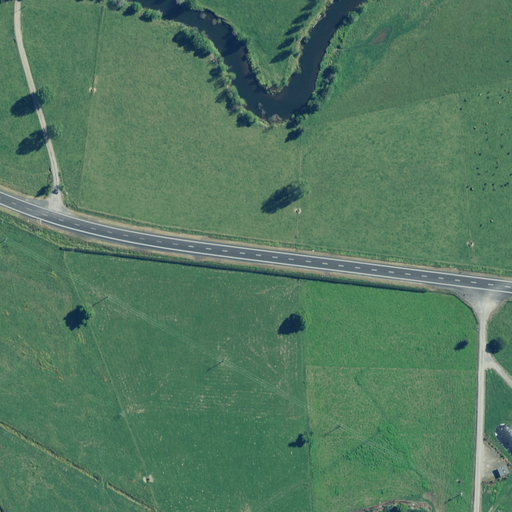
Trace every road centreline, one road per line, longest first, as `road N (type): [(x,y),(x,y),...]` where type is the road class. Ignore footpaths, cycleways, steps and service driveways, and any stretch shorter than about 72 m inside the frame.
road 1 (primary): [(511,287),(190,246),(55,215),(0,192)]
road 2 (track): [(485,284),(477,511)]
road 3 (track): [(55,215),(16,0)]
